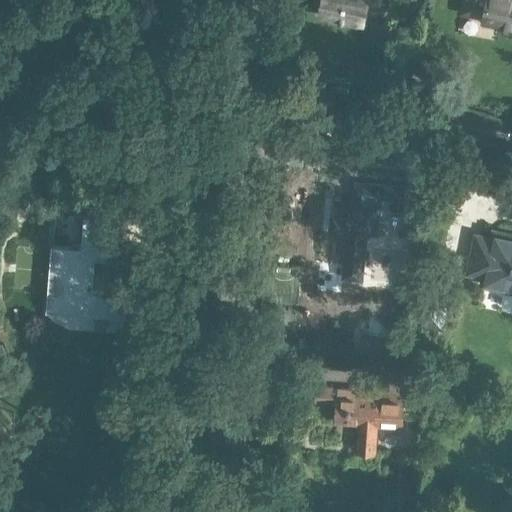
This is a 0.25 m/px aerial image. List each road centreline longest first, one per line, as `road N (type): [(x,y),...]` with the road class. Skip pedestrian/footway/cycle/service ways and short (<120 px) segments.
road 1 (residential): [(204,511),(250,75)]
road 2 (residential): [(511,139),(337,90)]
